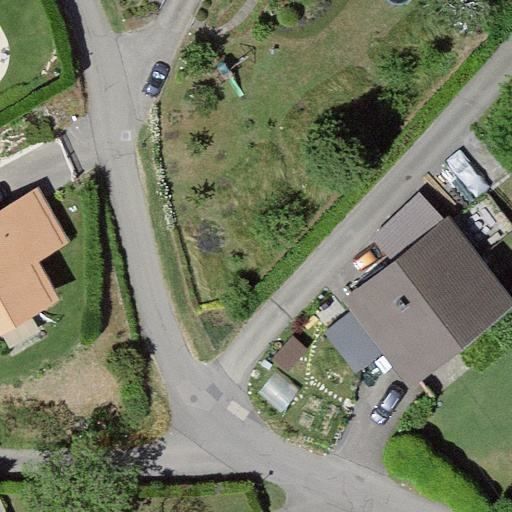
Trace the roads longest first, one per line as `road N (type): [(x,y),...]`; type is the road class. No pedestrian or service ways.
road 1 (residential): [(216,451),(153,308),(123,137),(78,0)]
road 2 (residential): [(216,451),(155,461),(0,459)]
road 3 (residential): [(397,511),(216,451)]
